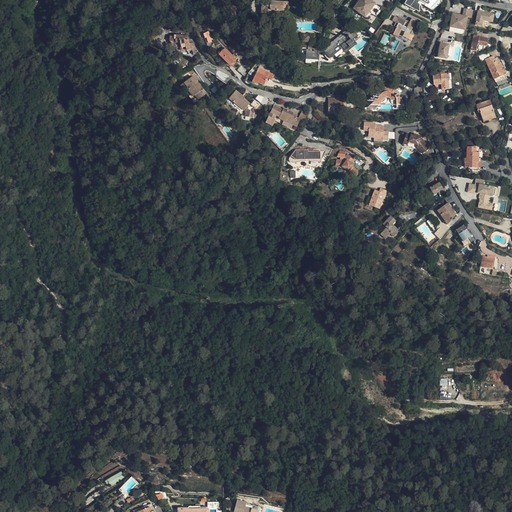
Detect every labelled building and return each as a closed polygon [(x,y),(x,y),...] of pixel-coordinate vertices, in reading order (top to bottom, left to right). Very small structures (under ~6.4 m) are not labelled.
[(281,10),(282,2),(269,1),(269,0),(261,0),(260,14),(269,15),(270,10),(274,10),(281,10)] [(365,0),(360,0),(355,8),(358,10),(365,0)] [(365,0),(358,10),(357,11),(367,18),(371,14),(370,13),(368,12),(370,10),(371,8),(373,6),(375,3),(371,0),(365,0)] [(415,10),(419,12),(419,4),(418,3),(419,0),(428,5),(430,2),(429,2),(429,0),(406,0),(404,4),(415,10)] [(490,14),(478,12),(475,25),(487,28),(488,22),(490,14)] [(461,14),(460,16),(458,16),(452,14),(449,22),(452,23),(450,32),(456,33),(457,32),(461,33),(466,15),(461,14)] [(399,17),(398,18),(413,26),(416,21),(411,18),(409,22),(399,17)] [(413,26),(398,18),(395,22),(397,23),(395,27),(396,27),(393,34),(398,37),(398,36),(402,37),(402,36),(409,40),(411,35),(410,34),(412,31),(411,30),(413,26)] [(340,38),(351,28),(348,24),(342,28),(344,31),(339,36),(340,38)] [(358,36),(351,28),(340,38),(339,36),(329,44),(330,45),(323,51),(322,49),(321,50),(319,50),(308,49),(306,49),(306,59),(319,60),(320,53),(322,53),(324,51),(330,58),(341,49),(344,52),(354,44),(352,40),(353,39),(358,36)] [(210,32),(203,33),(204,38),(206,37),(208,43),(211,42),(210,38),(210,37),(211,36),(210,32)] [(193,43),(191,43),(190,44),(188,40),(189,39),(187,35),(176,35),(176,36),(169,36),(169,41),(170,41),(170,46),(175,46),(176,43),(179,42),(181,50),(187,50),(187,51),(192,50),(193,54),(196,54),(197,51),(193,43)] [(487,46),(489,38),(474,35),(471,50),(476,51),(478,45),(487,46)] [(357,44),(353,39),(352,40),(354,44),(344,52),(345,53),(357,44)] [(453,47),(455,42),(450,41),(449,45),(440,44),(437,58),(446,60),(449,46),(453,47)] [(230,46),(229,48),(235,54),(237,52),(238,51),(231,44),(229,45),(230,46)] [(225,48),(221,52),(219,54),(220,56),(222,54),(232,63),(236,59),(225,48)] [(230,65),(232,63),(222,54),(220,56),(230,65)] [(491,57),(486,60),(496,83),(497,82),(505,78),(507,78),(498,58),(495,59),(492,60),(491,57)] [(243,76),(247,71),(241,66),(237,70),(243,76)] [(274,74),(259,67),(252,81),(256,83),(257,83),(258,81),(264,83),(267,77),(271,80),(273,76),(276,77),(277,75),(274,74)] [(442,89),(449,89),(448,80),(449,80),(449,74),(445,74),(444,72),(440,72),(440,74),(433,75),(434,84),(435,84),(441,84),(442,88),(442,89)] [(193,76),(184,82),(187,87),(193,96),(195,95),(198,99),(206,93),(199,83),(198,84),(193,76)] [(187,87),(184,82),(181,84),(193,102),(198,99),(195,95),(193,96),(187,87)] [(379,90),(368,100),(374,101),(370,105),(378,105),(385,99),(386,97),(389,98),(390,100),(396,100),(396,105),(403,105),(401,96),(399,97),(399,96),(399,95),(397,94),(393,90),(394,88),(395,87),(386,87),(384,87),(382,88),(381,89),(379,90)] [(299,99),(299,98),(299,97),(304,95),(302,89),(296,90),(298,93),(294,95),(296,99),(299,99)] [(232,95),(229,99),(244,111),(248,106),(250,103),(242,96),(243,95),(236,90),(232,95)] [(264,106),(268,100),(259,94),(255,99),(264,106)] [(328,102),(328,114),(333,114),(333,108),(337,108),(337,112),(343,112),(343,98),(337,98),(337,100),(337,102),(328,102)] [(483,119),(495,114),(490,100),(476,105),(478,110),(480,109),(481,113),(483,119)] [(267,119),(265,123),(271,125),(272,123),(273,120),(292,129),(294,126),(297,127),(300,120),(296,118),(292,116),(293,113),(284,109),(282,111),(273,107),(267,119)] [(296,118),(300,120),(302,120),(305,112),(300,110),(297,115),(296,118)] [(373,123),(364,123),(364,131),(369,132),(368,138),(374,138),(384,139),(383,140),(389,141),(389,132),(384,132),(385,127),(376,126),(373,126),(373,123)] [(414,136),(407,134),(403,144),(417,149),(417,148),(423,154),(429,149),(427,146),(422,140),(421,139),(419,138),(418,136),(414,135),(414,136)] [(479,170),(480,162),(478,162),(478,158),(478,153),(476,153),(475,147),(466,147),(466,158),(464,158),(464,162),(465,162),(465,167),(470,167),(470,169),(479,170)] [(306,151),(293,152),(289,159),(287,162),(287,163),(287,165),(288,166),(290,167),(295,166),(299,164),(304,163),(308,163),(314,163),(318,163),(318,153),(306,153),(306,151)] [(354,158),(348,154),(345,158),(347,159),(346,160),(335,159),(334,167),(339,168),(339,166),(340,166),(344,168),(348,172),(349,170),(356,175),(360,169),(354,164),(353,165),(351,164),(352,163),(351,162),(352,161),(354,158)] [(491,196),(494,197),(495,188),(485,186),(486,181),(477,180),(476,186),(471,185),(469,193),(479,195),(479,194),(481,195),(482,195),(484,196),(483,199),(483,200),(482,200),(481,200),(480,206),(486,207),(489,205),(491,196)] [(433,195),(438,192),(442,189),(439,183),(429,188),(433,195)] [(375,190),(370,206),(380,209),(386,194),(387,191),(381,189),(380,192),(375,190)] [(437,210),(445,221),(451,217),(452,218),(456,215),(447,203),(437,210)] [(399,231),(395,227),(394,228),(391,225),(392,224),(395,220),(390,216),(383,224),(386,227),(380,234),(385,238),(390,233),(393,237),(399,231)] [(458,235),(465,246),(470,242),(475,239),(470,231),(469,232),(466,229),(463,225),(456,230),(459,234),(458,235)] [(386,270),(398,254),(393,250),(381,266),(386,270)] [(487,257),(482,256),(480,266),(493,269),(495,259),(487,257)] [(111,486),(124,479),(120,473),(108,480),(108,481),(106,482),(108,486),(110,485),(111,486)] [(262,511),(251,509),(250,511),(244,510),(246,504),(246,503),(237,501),(233,511),(262,511)]
